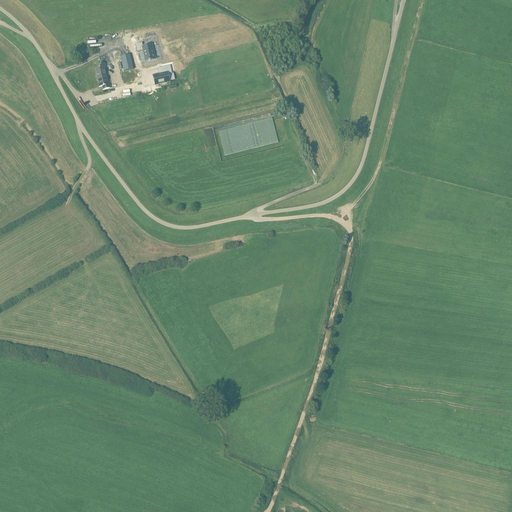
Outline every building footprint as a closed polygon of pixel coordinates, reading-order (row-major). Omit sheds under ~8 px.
[(142,43),(135,45),(137,52),(143,51),(146,61),(148,61),(149,61),(150,60),(155,59),(151,45),(143,47),(142,43)] [(98,68),(95,69),(97,78),(106,76),(104,67),(105,67),(105,66),(105,64),(104,63),(97,65),(98,68)] [(159,75),(153,76),(155,85),(169,82),(169,81),(168,76),(172,75),(172,74),(170,66),(162,67),(164,74),(159,75)] [(106,76),(97,78),(99,87),(102,87),(103,90),(110,88),(109,85),(108,85),(106,76)] [(269,145),(278,142),(274,125),(268,127),(269,132),(266,132),(269,145)]
